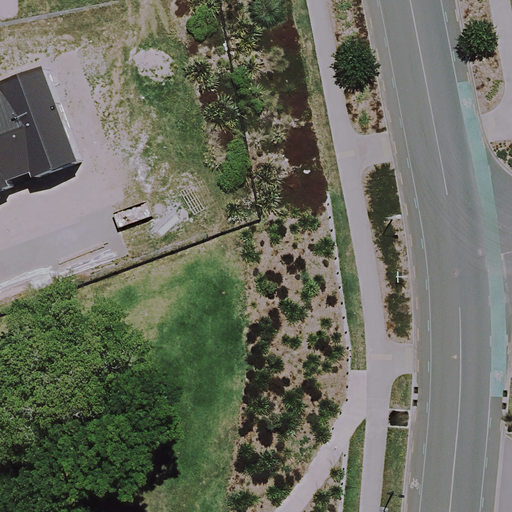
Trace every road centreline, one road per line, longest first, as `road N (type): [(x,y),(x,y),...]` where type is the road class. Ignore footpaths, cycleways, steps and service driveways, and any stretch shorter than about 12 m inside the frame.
road 1 (residential): [(411,0),(464,265)]
road 2 (residential): [(464,265),(454,511)]
